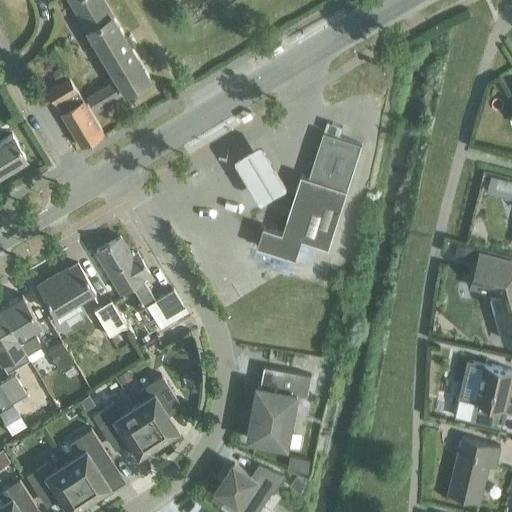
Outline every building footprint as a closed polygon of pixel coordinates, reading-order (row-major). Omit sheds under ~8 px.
[(150,78),(103,0),(71,0),(119,79),(88,97),(95,109),(126,91),(127,92),(150,78)] [(49,89),(82,143),(83,144),(103,132),(69,77),(49,89)] [(0,168),(24,154),(11,132),(0,138),(0,168)] [(257,245),(295,257),(301,238),(318,244),(328,247),(362,144),(323,132),(308,177),(301,174),(282,232),(263,226),(257,245)] [(259,141),(232,155),(258,201),(286,185),(259,141)] [(141,276),(148,272),(136,251),(131,254),(119,235),(95,250),(120,290),(142,277),(141,276)] [(456,244),(453,256),(463,259),(471,261),(474,248),(465,246),(456,244)] [(504,340),(511,337),(511,261),(480,253),(473,278),(489,282),(504,340)] [(58,271),(36,284),(49,307),(56,318),(79,304),(77,301),(94,291),(77,262),(59,273),(58,271)] [(173,287),(146,303),(159,325),(186,309),(173,287)] [(21,293),(0,306),(0,308),(17,337),(19,340),(22,346),(27,355),(30,359),(43,351),(39,344),(40,344),(36,338),(31,329),(39,323),(21,293)] [(110,298),(93,309),(108,335),(126,324),(125,323),(111,300),(110,298)] [(0,309),(0,361),(5,369),(27,356),(0,309)] [(59,368),(72,360),(60,340),(47,348),(59,368)] [(467,360),(458,396),(475,400),(475,402),(471,420),(495,426),(499,407),(505,409),(511,379),(511,369),(484,363),(484,364),(467,360)] [(248,438),(287,446),(297,394),(307,396),(311,374),(264,365),(260,386),(258,385),(248,438)] [(127,369),(117,375),(122,383),(132,377),(127,369)] [(1,380),(13,400),(25,393),(13,373),(1,380)] [(133,404),(156,440),(164,435),(167,439),(178,431),(164,409),(178,401),(161,373),(139,387),(145,396),(133,404)] [(13,400),(1,380),(0,380),(0,407),(0,408),(13,400)] [(89,393),(80,399),(86,408),(95,402),(89,393)] [(156,440),(133,404),(121,411),(113,399),(91,413),(111,444),(124,435),(138,457),(150,449),(148,445),(156,440)] [(12,404),(0,411),(0,415),(11,433),(25,425),(12,404)] [(76,453),(64,460),(87,497),(96,491),(98,495),(110,488),(96,466),(110,457),(90,426),(68,440),(76,453)] [(494,466),(500,445),(462,436),(448,493),(479,501),(488,465),(494,466)] [(2,449),(0,450),(0,466),(10,460),(2,449)] [(289,455),(287,468),(306,472),(309,459),(289,455)] [(87,497),(64,460),(52,468),(47,459),(25,473),(43,500),(56,492),(69,511),(72,511),(82,506),(79,502),(87,497)] [(284,475),(259,464),(252,475),(234,463),(217,488),(229,497),(224,504),(236,511),(255,511),(271,489),(273,491),(284,475)] [(295,475),(289,485),(298,491),(304,481),(295,475)] [(0,511),(24,511),(36,505),(18,477),(0,489),(0,511)] [(114,498),(127,494),(121,479),(109,484),(114,498)]
